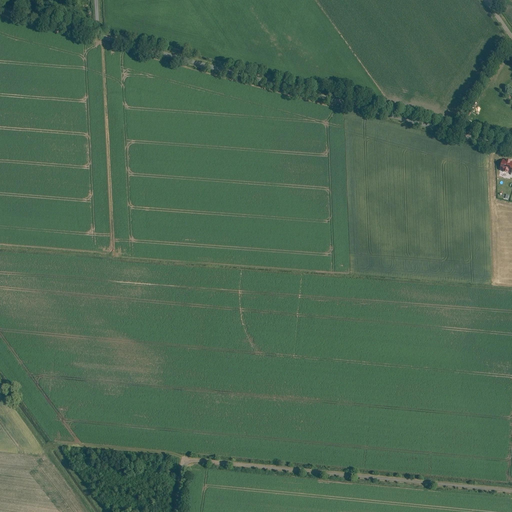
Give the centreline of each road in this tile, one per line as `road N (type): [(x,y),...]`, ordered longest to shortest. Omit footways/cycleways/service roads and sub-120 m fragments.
road 1 (unclassified): [(97,36),(511,147)]
road 2 (unclassified): [(511,489),(189,458),(176,469),(171,511)]
road 3 (track): [(180,460),(169,451),(53,442)]
